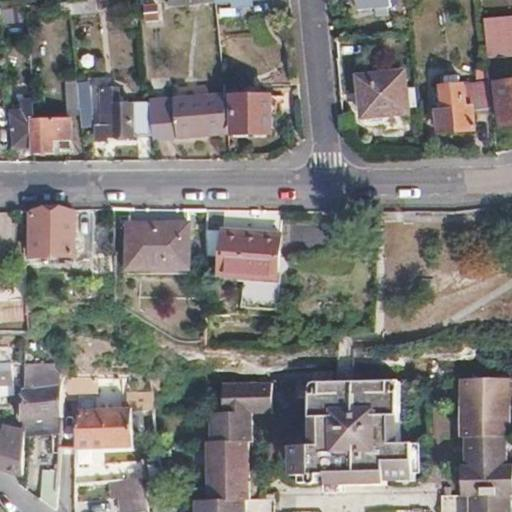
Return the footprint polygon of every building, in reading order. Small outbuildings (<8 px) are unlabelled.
[(98,9),(95,0),(80,0),(70,1),(71,12),(98,9)] [(388,0),(356,0),(357,8),(389,5),(388,0)] [(476,0),(480,38),(511,34),(511,18),(510,0),(476,0)] [(21,7),(1,9),(3,24),(22,22),(21,7)] [(466,106),(486,105),(484,84),(484,80),(462,81),(461,72),(447,73),(448,84),(445,84),(446,108),(442,109),(443,131),(467,129),(466,106)] [(364,117),(409,113),(405,73),(360,77),(364,117)] [(496,124),(511,122),(511,78),(491,81),(496,124)] [(81,106),(92,105),(90,84),(79,85),(79,89),(81,106)] [(69,110),(81,110),(81,106),(79,89),(47,92),(47,102),(68,101),(69,110)] [(108,138),(154,137),(151,104),(119,105),(118,90),(100,89),(101,125),(97,126),(98,142),(108,142),(108,138)] [(271,133),(270,95),(234,95),(234,133),(271,133)] [(154,142),(229,135),(225,98),(151,104),(154,137),(154,142)] [(12,114),(15,149),(36,148),(33,124),(31,99),(27,100),(27,104),(26,105),(25,113),(12,114)] [(81,110),(83,128),(94,126),(92,105),(81,106),(81,110)] [(36,148),(36,156),(55,154),(55,144),(70,143),(68,121),(33,124),(36,148)] [(78,213),(34,213),(34,258),(78,258),(78,213)] [(189,225),(130,224),(129,269),(189,269),(189,225)] [(279,277),(281,232),(223,229),(222,276),(267,279),(268,276),(279,277)] [(33,323),(29,276),(0,278),(4,325),(33,323)] [(0,409),(9,409),(10,387),(22,387),(22,382),(17,382),(16,360),(0,359),(0,409)] [(25,436),(63,428),(64,402),(65,385),(59,384),(59,364),(29,364),(28,391),(25,390),(24,422),(25,422),(25,430),(26,430),(25,436)] [(511,511),(511,457),(507,457),(506,430),(510,428),(506,368),(456,371),(459,431),(464,432),(465,460),(461,460),(463,490),(470,490),(471,511),(511,511)] [(65,385),(64,402),(80,402),(80,395),(123,393),(123,377),(65,379),(65,385)] [(154,409),(153,389),(135,389),(136,408),(136,410),(154,409)] [(201,511),(244,511),(244,510),(248,510),(244,450),(249,450),(247,419),(268,418),(267,390),(217,392),(219,420),(206,421),(207,447),(202,448),(207,507),(202,507),(201,511)] [(297,462),(299,494),(328,493),(329,503),(387,499),(386,490),(415,488),(414,457),(399,458),(395,392),(307,397),(310,461),(297,462)] [(77,450),(134,448),(133,429),(132,408),(79,410),(77,450)] [(133,429),(156,429),(154,409),(136,410),(136,408),(132,408),(133,429)] [(24,476),(25,436),(26,430),(25,430),(4,427),(0,440),(0,439),(0,466),(14,471),(24,476)] [(58,510),(61,468),(45,467),(43,501),(58,510)] [(146,477),(119,480),(123,511),(144,511),(150,511),(146,477)] [(166,486),(150,489),(153,506),(169,503),(166,486)]
